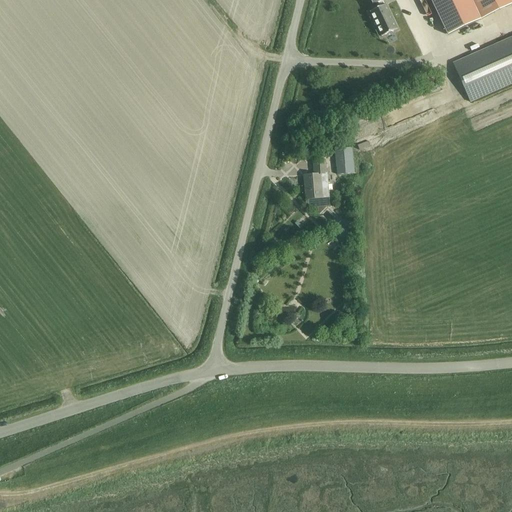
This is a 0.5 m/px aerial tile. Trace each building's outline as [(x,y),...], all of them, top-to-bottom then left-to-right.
[(367,13),(379,37),(395,30),(383,6),(382,7),(380,1),(382,0),(369,0),(372,4),(376,2),(378,8),(367,13)] [(511,0),(430,0),(448,35),(511,4),(511,0)] [(419,45),(420,50),(435,46),(429,23),(409,29),(414,46),(419,45)] [(511,37),(453,64),(470,103),(511,84),(511,37)] [(286,162),(279,163),(279,170),(302,169),(302,158),(286,158),(286,162)] [(327,174),(326,174),(325,161),(313,162),(314,175),(304,176),(306,200),(323,199),(322,198),(329,198),(327,174)] [(346,225),(353,219),(348,214),(341,220),(346,225)]
